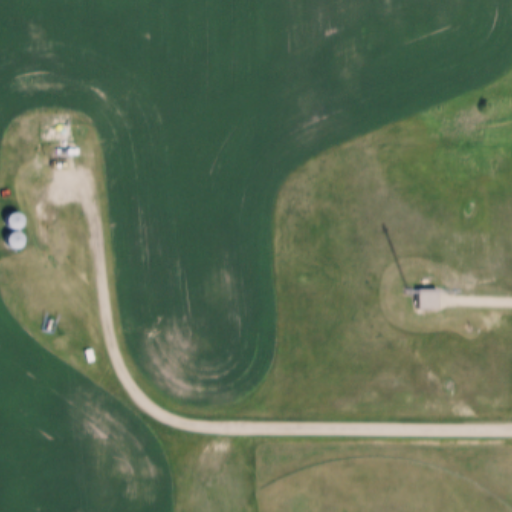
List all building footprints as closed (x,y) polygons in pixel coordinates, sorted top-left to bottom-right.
[(72,117),(41,117),(41,144),(72,144),(72,117)] [(13,234),(23,223),(13,214),(3,225),(13,234)] [(9,249),(16,251),(18,238),(12,236),(9,249)] [(410,282),(429,282),(429,301),(410,301),(410,282)] [(437,291),(417,291),(417,312),(437,312),(437,291)]
